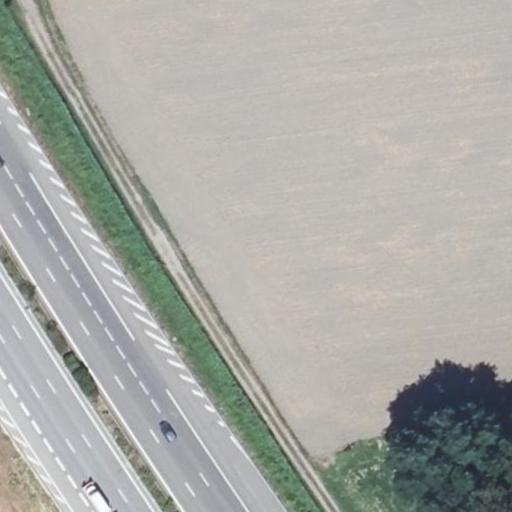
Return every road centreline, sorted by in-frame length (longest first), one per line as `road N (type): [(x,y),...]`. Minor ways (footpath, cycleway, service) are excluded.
road 1 (track): [(339,511),(15,0)]
road 2 (motorway): [(231,511),(0,155)]
road 3 (motorway): [(0,314),(127,511)]
